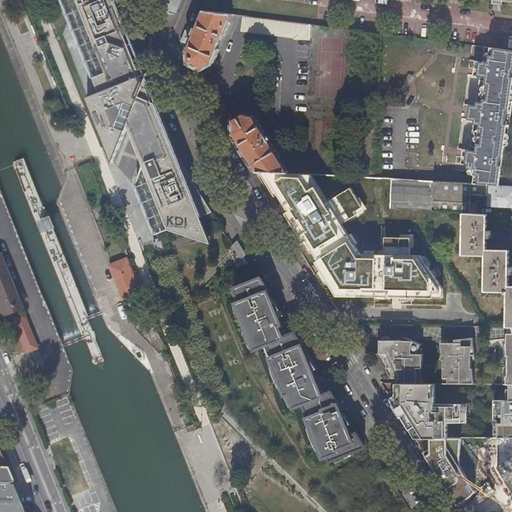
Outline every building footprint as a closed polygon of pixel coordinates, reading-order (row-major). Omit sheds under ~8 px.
[(168,229),(211,244),(203,223),(200,216),(211,212),(212,212),(180,160),(174,151),(142,70),(140,66),(113,0),(62,0),(95,80),(92,87),(88,97),(87,98),(105,143),(113,162),(118,148),(127,126),(143,165),(136,184),(156,234),(168,229)] [(156,0),(162,15),(175,15),(181,0),(156,0)] [(204,12),(188,52),(189,64),(201,70),(213,63),(232,15),(204,12)] [(310,25),(242,16),(241,32),(286,38),(311,41),(310,25)] [(476,172),(474,184),(499,185),(511,90),(511,50),(485,47),(484,59),(477,58),(475,73),(482,74),(477,104),(471,103),(469,118),(475,119),(471,149),(464,148),(462,163),(469,164),(468,171),(476,172)] [(354,162),(364,162),(376,163),(378,108),(357,108),(354,162)] [(233,136),(255,172),(266,172),(290,173),(254,118),(244,115),(233,122),(233,136)] [(364,162),(363,177),(375,178),(375,175),(376,163),(364,162)] [(266,172),(255,172),(266,190),(273,185),(266,172)] [(305,174),(290,173),(289,203),(298,204),(327,205),(329,175),(305,174)] [(349,177),(329,175),(327,205),(347,206),(349,177)] [(363,177),(349,177),(347,206),(403,210),(428,211),(465,213),(471,213),(473,193),(492,195),(491,205),(511,206),(511,186),(499,185),(474,184),(375,178),(363,177)] [(327,205),(298,204),(297,221),(297,222),(322,262),(332,263),(342,279),(341,294),(353,296),(399,267),(400,261),(401,245),(403,210),(347,206),(327,205)] [(509,294),(509,327),(511,327),(511,285),(509,286),(510,274),(511,274),(511,266),(510,267),(510,251),(487,250),(487,238),(491,238),(491,234),(494,234),(494,230),(491,230),(491,231),(487,231),(488,214),(471,213),(465,213),(465,255),(487,255),(487,290),(506,291),(506,294),(509,294)] [(46,221),(39,224),(42,232),(50,229),(46,221)] [(233,251),(234,253),(237,250),(242,257),(245,254),(240,247),(235,241),(229,247),(233,251)] [(401,245),(400,261),(410,262),(411,246),(401,245)] [(237,250),(234,253),(232,255),(238,262),(234,263),(237,268),(247,262),(242,257),(237,250)] [(0,309),(1,311),(0,311),(0,314),(0,315),(2,314),(3,316),(21,309),(0,255),(0,309)] [(128,256),(109,263),(123,298),(141,291),(128,256)] [(309,416),(307,417),(323,456),(328,454),(331,459),(335,457),(337,461),(352,455),(351,452),(366,447),(357,434),(353,436),(347,427),(351,424),(344,413),(342,414),(338,405),(339,404),(331,392),(322,396),(313,371),(317,369),(309,356),(306,357),(302,346),(303,346),(287,321),(281,325),(276,312),(279,309),(275,301),(272,302),(267,292),(269,291),(263,282),(260,278),(234,288),(240,302),(236,303),(254,349),(265,345),(268,343),(273,356),(270,357),(285,394),(288,393),(293,406),(300,404),(303,402),(309,416)] [(15,325),(7,329),(12,343),(21,340),(26,353),(37,349),(24,315),(13,320),(15,325)] [(379,354),(397,384),(424,384),(423,369),(424,369),(424,354),(420,354),(421,349),(424,349),(423,345),(405,338),(404,341),(398,341),(398,346),(391,345),(391,341),(391,338),(383,338),(383,341),(381,341),(381,353),(379,354)] [(450,379),(450,384),(476,384),(474,369),(473,369),(473,361),(473,355),(476,354),(475,338),(456,340),(456,343),(456,348),(449,348),(449,343),(449,340),(444,339),(444,343),(442,343),(444,355),(442,360),(445,361),(445,379),(450,379)] [(268,343),(265,345),(270,357),(273,356),(268,343)] [(424,384),(397,384),(397,393),(392,395),(418,437),(448,437),(448,422),(470,422),(470,403),(441,403),(441,384),(424,384)] [(290,407),(293,406),(288,393),(285,394),(290,407)] [(306,418),(307,417),(309,416),(303,402),(300,404),(306,418)] [(511,438),(506,438),(476,438),(484,451),(481,453),(511,505),(511,438)] [(68,440),(49,448),(65,488),(84,481),(68,440)] [(0,483),(8,484),(12,482),(6,468),(1,468),(0,467),(0,483)] [(0,483),(0,511),(22,511),(12,484),(0,483)]
